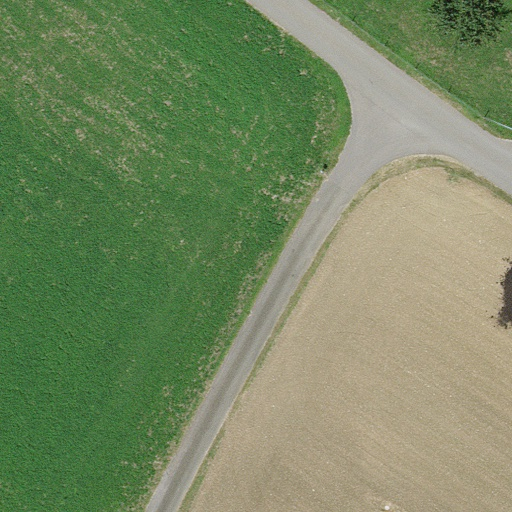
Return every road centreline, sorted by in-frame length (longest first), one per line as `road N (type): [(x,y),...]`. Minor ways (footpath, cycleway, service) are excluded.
road 1 (track): [(160,511),(306,239),(404,96)]
road 2 (unclassified): [(511,171),(277,0)]
